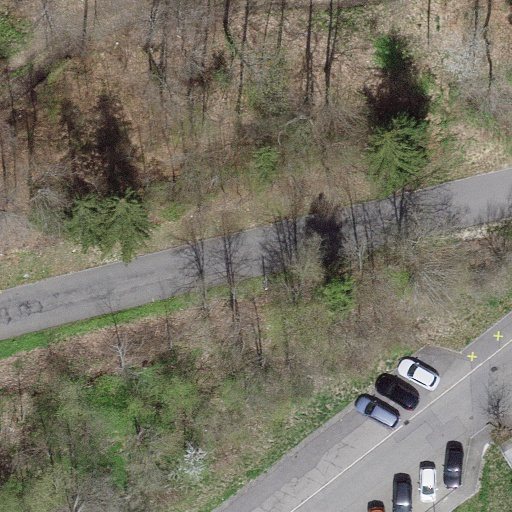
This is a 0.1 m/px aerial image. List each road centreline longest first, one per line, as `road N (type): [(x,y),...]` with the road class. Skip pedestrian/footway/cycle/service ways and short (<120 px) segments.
road 1 (tertiary): [(511,192),(0,312)]
road 2 (residential): [(511,369),(325,511)]
